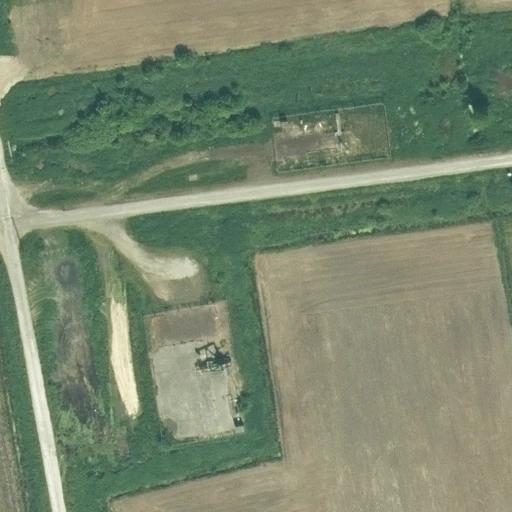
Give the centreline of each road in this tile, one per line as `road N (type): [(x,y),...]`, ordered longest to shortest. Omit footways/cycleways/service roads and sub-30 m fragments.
road 1 (track): [(511,152),(0,218)]
road 2 (track): [(0,163),(62,511)]
road 3 (track): [(57,211),(87,246),(126,268),(172,273),(187,308),(191,366)]
